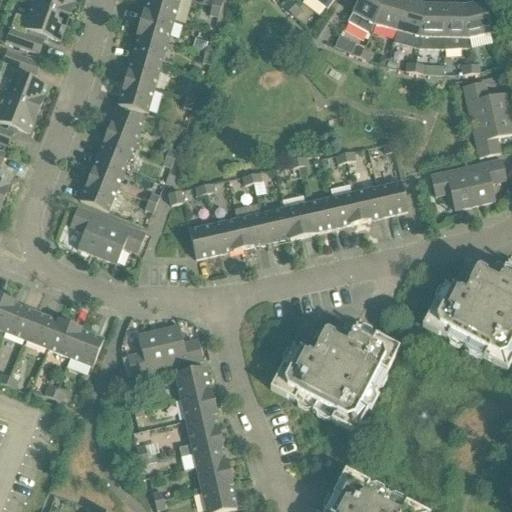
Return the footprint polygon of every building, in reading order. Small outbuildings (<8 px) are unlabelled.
[(33,0),(31,7),(68,21),(76,0),(33,0)] [(148,0),(145,14),(174,23),(180,0),(148,0)] [(310,0),(327,12),(335,0),(310,0)] [(360,0),(352,16),(351,15),(346,25),(369,37),(373,27),(384,0),(360,0)] [(384,0),(373,27),(374,28),(397,34),(406,3),(393,0),(384,0)] [(223,4),(214,1),(212,9),(221,11),(223,4)] [(289,2),(283,9),(289,15),(295,9),(289,2)] [(406,3),(397,34),(419,40),(420,40),(424,9),(406,3)] [(465,9),(464,9),(468,42),(492,36),(485,5),(465,9)] [(26,20),(16,16),(5,46),(32,56),(39,37),(60,45),(68,21),(31,7),(26,20)] [(221,11),(212,9),(210,18),(218,20),(221,11)] [(295,21),(301,14),(295,9),(289,15),(295,21)] [(420,40),(419,40),(418,52),(443,53),(444,9),(425,9),(424,9),(420,40)] [(468,42),(464,9),(444,9),(443,53),(468,52),(467,42),(468,42)] [(174,23),(145,14),(143,13),(136,38),(167,46),(174,23)] [(136,39),(138,40),(131,61),(161,70),(167,46),(136,38),(136,39)] [(215,51),(207,49),(205,57),(213,59),(215,51)] [(355,49),(352,58),(360,61),(363,53),(355,49)] [(368,64),(371,56),(363,53),(360,61),(368,64)] [(0,73),(0,99),(1,100),(1,99),(39,113),(48,90),(27,82),(34,64),(7,54),(1,68),(2,69),(0,73)] [(213,59),(205,57),(202,66),(211,68),(213,59)] [(125,85),(154,93),(161,70),(131,61),(125,85)] [(407,66),(406,75),(415,76),(416,67),(407,66)] [(423,77),(424,68),(416,67),(415,76),(423,77)] [(462,69),(463,78),(471,78),(470,68),(462,69)] [(480,77),(479,68),(470,68),(471,78),(480,77)] [(154,93),(125,85),(118,108),(147,117),(154,93)] [(488,100),(484,85),(463,90),(471,126),(510,117),(505,96),(488,100)] [(196,96),(188,94),(186,102),(194,105),(196,96)] [(7,133),(0,130),(0,146),(2,148),(9,129),(29,137),(39,113),(1,99),(1,100),(0,102),(0,127),(8,130),(7,133)] [(194,105),(186,102),(183,110),(192,112),(194,105)] [(116,113),(116,115),(107,136),(135,147),(144,125),(116,113)] [(511,137),(511,125),(510,117),(471,126),(480,161),(500,156),(497,141),(511,137)] [(98,159),(126,170),(135,147),(107,136),(98,159)] [(392,146),(384,148),(386,157),(394,155),(392,146)] [(177,155),(169,152),(166,160),(174,163),(177,155)] [(355,164),(353,155),(345,157),(347,166),(355,164)] [(347,166),(345,157),(336,159),(338,168),(347,166)] [(89,182),(117,193),(126,170),(98,159),(89,182)] [(174,163),(166,160),(163,168),(171,171),(174,163)] [(307,169),(305,160),(295,162),(298,171),(307,169)] [(298,171),(295,162),(288,164),(290,172),(298,171)] [(506,183),(502,162),(466,171),(475,209),(495,205),(491,187),(506,183)] [(430,179),(435,200),(450,196),(454,214),(475,209),(466,171),(430,179)] [(0,201),(4,203),(13,180),(0,175),(0,201)] [(261,185),(259,176),(251,178),(253,187),(261,185)] [(253,187),(251,178),(243,180),(245,189),(253,187)] [(117,193),(89,182),(80,204),(108,216),(117,193)] [(378,191),(384,221),(408,215),(401,186),(378,191)] [(214,196),(213,187),(204,189),(206,198),(214,196)] [(206,198),(204,189),(196,191),(198,199),(206,198)] [(384,221),(378,191),(354,196),(361,226),(384,221)] [(183,206),(181,195),(169,197),(171,209),(183,206)] [(361,226),(354,196),(331,202),(337,231),(361,226)] [(159,200),(152,197),(148,205),(156,208),(159,200)] [(337,231),(331,202),(307,207),(315,236),(337,231)] [(156,208),(148,205),(145,213),(153,216),(156,208)] [(233,211),(236,223),(243,252),(267,247),(260,217),(259,218),(257,207),(233,211)] [(315,238),(315,236),(307,207),(283,212),(290,243),(315,238)] [(70,230),(84,236),(78,252),(97,260),(112,223),(78,210),(70,230)] [(290,243),(283,212),(260,217),(267,247),(289,242),(289,244),(290,243)] [(146,237),(112,223),(97,260),(117,268),(123,251),(138,257),(146,237)] [(236,223),(213,228),(219,258),(243,252),(236,223)] [(213,228),(189,233),(196,263),(219,258),(213,228)] [(450,334),(486,353),(483,360),(507,373),(511,362),(511,276),(504,273),(498,285),(487,280),(486,276),(479,273),(475,274),(464,296),(451,289),(451,291),(442,309),(434,305),(422,329),(446,342),(450,334)] [(0,334),(2,336),(15,305),(0,299),(0,334)] [(16,306),(15,305),(2,336),(25,345),(37,316),(16,307),(16,306)] [(57,324),(37,316),(25,345),(47,354),(59,323),(58,322),(57,324)] [(70,363),(82,332),(59,323),(47,354),(70,363)] [(183,347),(179,329),(159,334),(168,372),(203,364),(198,343),(183,347)] [(82,332),(70,363),(93,372),(104,343),(82,334),(83,332),(82,332)] [(138,338),(142,356),(127,359),(132,381),(168,372),(159,334),(138,338)] [(298,397),(334,416),(330,423),(355,436),(367,412),(360,408),(379,372),(386,376),(399,351),(375,338),(371,346),(353,337),(353,336),(352,335),(345,348),(335,343),(334,339),(327,336),(323,337),(312,359),(299,352),(298,354),(299,354),(290,371),(282,368),(270,392),(294,405),(298,397)] [(209,393),(204,370),(175,377),(180,400),(211,393),(209,393)] [(10,381),(7,390),(15,393),(20,379),(12,376),(10,381)] [(10,381),(1,377),(0,378),(0,386),(7,390),(10,381)] [(54,402),(57,394),(48,390),(45,398),(54,402)] [(211,393),(180,400),(186,424),(217,417),(211,393)] [(61,405),(64,397),(57,394),(54,402),(61,405)] [(141,401),(132,403),(133,411),(142,409),(141,401)] [(135,420),(144,418),(142,409),(133,411),(135,420)] [(217,417),(186,424),(191,448),(220,441),(216,419),(217,419),(217,417)] [(178,450),(181,460),(193,457),(196,471),(227,464),(227,463),(225,463),(220,441),(191,448),(178,450)] [(153,445),(136,450),(138,459),(155,456),(153,445)] [(157,464),(155,456),(138,459),(140,468),(157,464)] [(202,495),(233,488),(227,464),(196,471),(202,495)] [(419,511),(405,505),(402,511),(366,493),(369,486),(345,473),(332,498),(339,502),(333,511),(419,511)] [(233,489),(233,488),(202,495),(205,511),(236,511),(237,511),(231,489),(233,489)] [(155,505),(163,504),(161,495),(153,497),(155,505)]
